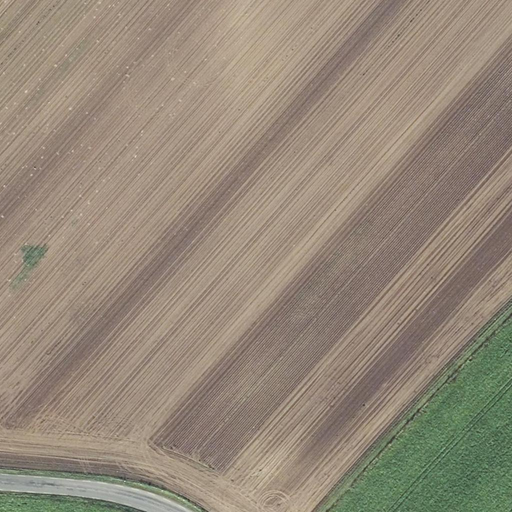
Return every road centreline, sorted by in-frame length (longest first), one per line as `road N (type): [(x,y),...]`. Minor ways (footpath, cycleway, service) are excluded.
road 1 (track): [(321,511),(511,310)]
road 2 (tertiary): [(171,511),(117,493),(0,480)]
